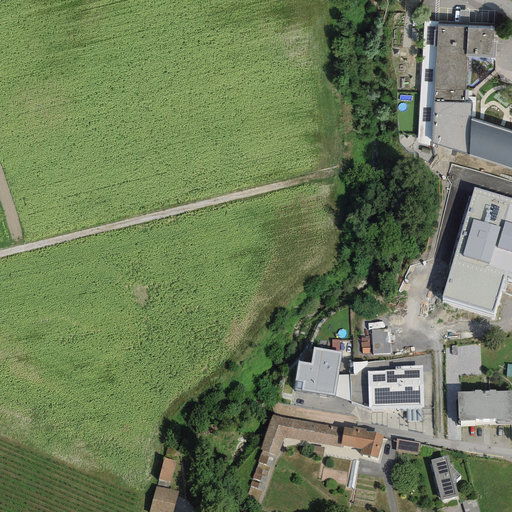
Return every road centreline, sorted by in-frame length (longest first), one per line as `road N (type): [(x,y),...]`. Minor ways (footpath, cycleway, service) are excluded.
road 1 (track): [(0,255),(329,172)]
road 2 (unknown): [(420,295),(463,185),(511,192)]
